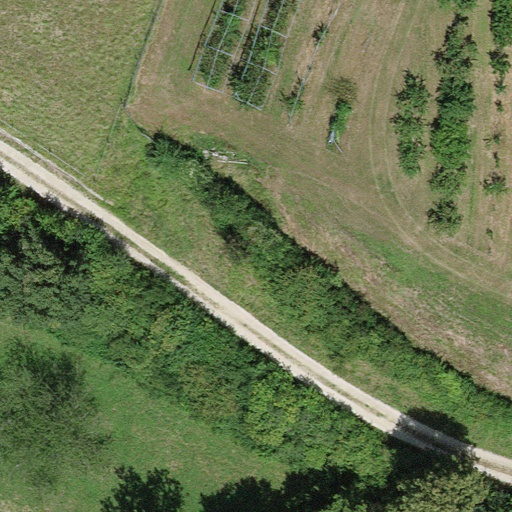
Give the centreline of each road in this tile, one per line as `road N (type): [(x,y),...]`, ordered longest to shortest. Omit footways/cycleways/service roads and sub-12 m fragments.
road 1 (track): [(511,495),(457,477),(0,154)]
road 2 (track): [(511,299),(296,155),(169,116)]
